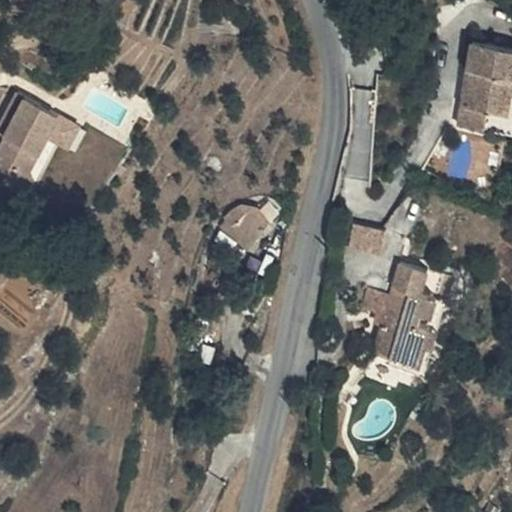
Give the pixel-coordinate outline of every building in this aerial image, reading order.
[(511,44),(475,38),(460,122),(486,126),(490,104),(509,108),(511,92),(511,44)] [(490,104),(486,126),(511,130),(511,92),(509,108),(490,104)] [(0,155),(3,157),(0,162),(0,177),(31,193),(39,177),(32,173),(52,135),(72,146),(85,123),(64,112),(64,114),(29,96),(9,133),(11,134),(0,155)] [(262,208),(254,206),(238,222),(231,217),(224,226),(252,247),(272,219),(262,208)] [(391,228),(359,221),(354,244),(386,250),(391,228)] [(432,266),(405,257),(377,356),(395,361),(430,371),(446,316),(451,298),(425,290),(432,266)] [(462,296),(452,294),(451,298),(446,316),(455,318),(462,296)]
